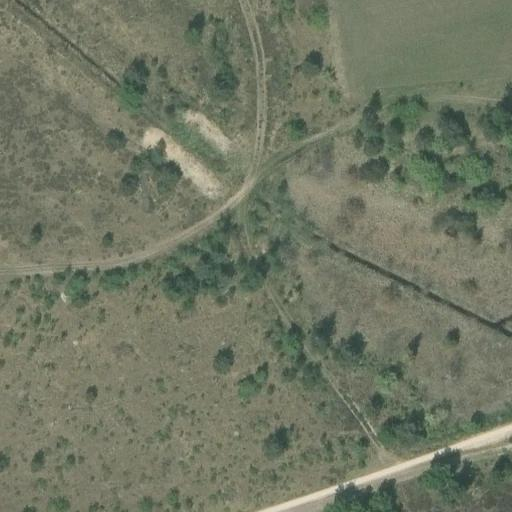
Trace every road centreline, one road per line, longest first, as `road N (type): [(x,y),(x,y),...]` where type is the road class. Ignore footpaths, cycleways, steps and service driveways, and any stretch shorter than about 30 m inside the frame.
road 1 (track): [(395,478),(245,246),(240,198),(254,153),(258,95),(238,0)]
road 2 (track): [(511,436),(395,478)]
